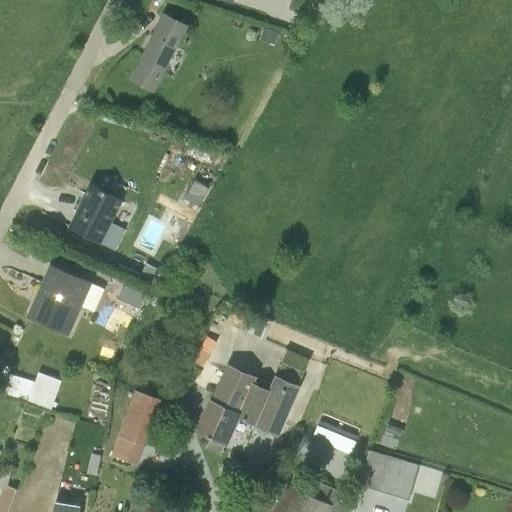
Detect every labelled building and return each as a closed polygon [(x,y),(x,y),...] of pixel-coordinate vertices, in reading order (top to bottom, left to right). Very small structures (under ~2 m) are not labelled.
[(217,32),(227,0),(174,0),(169,16),(217,32)] [(171,56),(147,44),(114,109),(138,120),(171,56)] [(174,224),(186,231),(195,214),(182,207),(174,224)] [(50,259),(84,276),(106,232),(73,215),(50,259)] [(89,318),(33,294),(19,327),(24,329),(14,351),(51,367),(64,337),(78,343),(89,318)] [(129,294),(122,307),(134,314),(141,300),(129,294)] [(109,312),(105,325),(127,333),(131,320),(109,312)] [(237,344),(229,362),(251,372),(259,354),(237,344)] [(212,396),(180,462),(194,469),(191,479),(205,487),(210,476),(213,477),(225,451),(264,467),(295,391),(274,382),(256,413),(212,396)] [(20,404),(9,434),(32,442),(43,413),(20,404)] [(0,411),(0,431),(7,433),(15,416),(0,411)] [(118,422),(94,487),(121,497),(144,431),(118,422)] [(308,452),(302,465),(339,482),(345,469),(308,452)] [(374,455),(367,475),(381,481),(385,472),(386,473),(390,462),(374,455)] [(355,481),(346,511),(401,511),(407,496),(355,481)] [(74,485),(70,506),(79,508),(82,495),(84,487),(74,485)] [(275,511),(302,511),(280,502),(275,511)]
